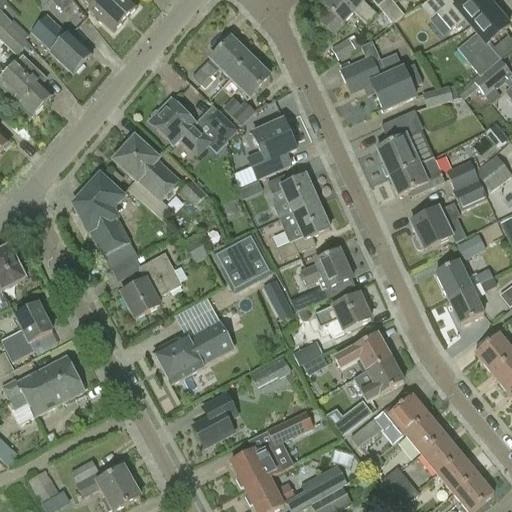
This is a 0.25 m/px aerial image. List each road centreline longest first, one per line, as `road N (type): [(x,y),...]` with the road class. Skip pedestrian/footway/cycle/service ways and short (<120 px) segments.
road 1 (residential): [(511,469),(418,340),(267,16)]
road 2 (residential): [(190,511),(24,199)]
road 3 (residential): [(24,199),(179,22)]
